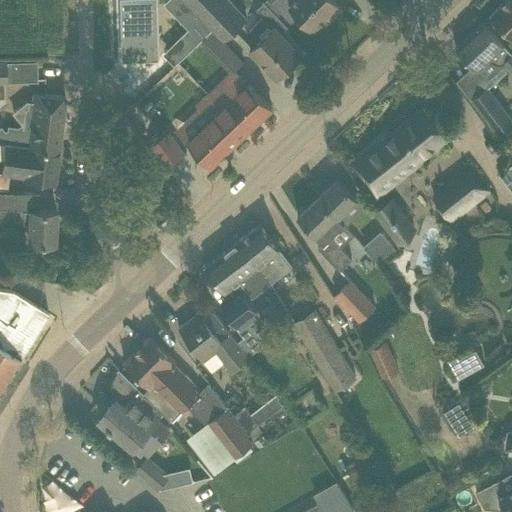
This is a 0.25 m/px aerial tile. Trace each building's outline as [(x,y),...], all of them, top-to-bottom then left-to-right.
[(122,42),(122,59),(123,59),(123,58),(153,58),(153,0),(122,0),(122,42)] [(189,29),(167,49),(178,61),(211,30),(182,0),(180,0),(170,10),(189,29)] [(185,0),(223,40),(246,18),(229,0),(185,0)] [(271,0),(277,6),(291,21),(299,13),(313,28),(328,14),(330,17),(342,6),(336,0),(292,0),(292,1),(291,0),(271,0)] [(511,0),(504,0),(491,12),(511,34),(511,0)] [(302,53),(288,39),(281,32),(288,24),(277,13),(271,7),(263,15),(250,27),(260,38),(250,48),(264,62),(278,77),(302,53)] [(478,70),(491,58),(494,61),(501,63),(504,61),(511,69),(511,54),(511,55),(481,21),(455,46),(469,60),(478,70)] [(228,69),(239,60),(224,41),(213,49),(228,69)] [(36,60),(6,60),(6,80),(37,80),(36,60)] [(272,107),(234,68),(212,89),(198,103),(211,117),(188,138),(211,163),(272,107)] [(164,117),(196,94),(183,76),(151,99),(164,117)] [(511,116),(488,86),(471,99),(500,135),(511,125),(511,116)] [(0,140),(59,147),(65,96),(33,92),(32,101),(26,100),(11,111),(20,123),(17,125),(7,124),(6,129),(4,129),(0,125),(0,124),(0,140)] [(447,137),(425,108),(355,163),(378,191),(389,183),(391,186),(404,175),(402,172),(447,137)] [(158,138),(149,144),(165,166),(173,160),(185,152),(174,136),(169,130),(158,138)] [(55,181),(59,147),(0,140),(0,157),(3,158),(1,173),(23,176),(23,178),(55,181)] [(472,168),(435,197),(452,219),(489,190),(472,168)] [(317,195),(318,196),(338,217),(359,198),(338,176),(337,176),(338,177),(319,195),(318,194),(317,195)] [(0,219),(29,221),(29,240),(54,241),(54,240),(55,210),(56,210),(56,209),(38,208),(39,192),(0,189),(0,219)] [(168,205),(158,194),(145,206),(155,217),(168,205)] [(374,208),(399,242),(419,228),(394,194),(374,208)] [(298,214),(311,228),(324,242),(318,247),(340,270),(352,259),(331,236),(341,227),(344,224),(342,221),(338,217),(318,196),(299,214),(298,213),(298,214)] [(238,239),(264,272),(271,281),(286,270),(292,265),(270,237),(271,236),(270,234),(269,234),(260,223),(260,222),(238,239)] [(364,244),(379,262),(396,247),(381,229),(364,244)] [(264,272),(238,239),(205,264),(206,265),(225,290),(226,290),(239,280),(252,296),(271,281),(264,272)] [(375,306),(351,280),(336,293),(360,319),(375,306)] [(244,292),(223,308),(238,327),(249,319),(258,312),(256,309),(244,292)] [(178,326),(190,342),(204,359),(216,350),(232,370),(250,357),(209,302),(178,326)] [(297,318),(338,387),(356,377),(315,308),(297,318)] [(249,319),(238,327),(243,335),(244,336),(256,328),(249,319)] [(126,358),(124,361),(149,386),(144,391),(143,392),(144,392),(163,411),(171,419),(187,404),(206,422),(187,437),(214,473),(253,442),(251,439),(233,415),(226,407),(227,406),(208,382),(200,390),(194,384),(195,383),(174,362),(176,360),(150,334),(148,337),(147,335),(125,357),(126,358)] [(387,340),(369,347),(376,363),(394,356),(387,340)] [(0,379),(4,382),(19,357),(0,344),(0,379)] [(448,358),(458,377),(484,362),(476,347),(459,357),(457,353),(448,358)] [(170,427),(159,417),(163,411),(144,392),(143,392),(144,391),(120,367),(118,369),(114,377),(111,387),(111,388),(113,398),(114,400),(100,417),(109,425),(108,426),(112,430),(113,428),(131,444),(130,445),(140,454),(145,448),(149,451),(162,435),(163,435),(170,427)] [(233,415),(251,439),(263,430),(259,424),(285,403),(277,392),(251,413),(245,405),(233,415)] [(147,456),(136,469),(158,487),(163,480),(168,474),(147,456)] [(42,510),(43,511),(66,511),(77,507),(59,474),(38,485),(49,506),(42,510)] [(506,511),(511,511),(511,489),(506,493),(498,479),(476,490),(484,507),(505,508),(506,511)] [(300,511),(323,511),(318,502),(300,511)]
